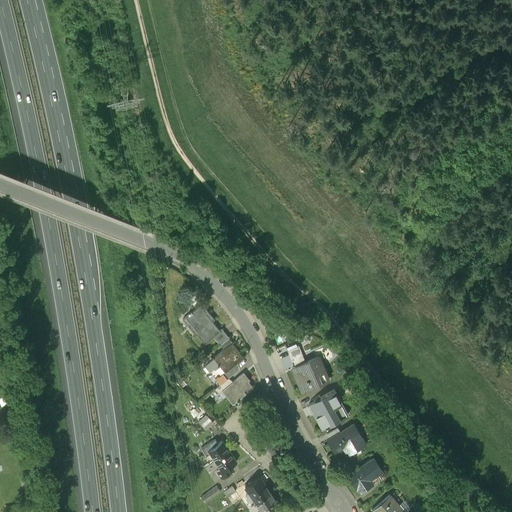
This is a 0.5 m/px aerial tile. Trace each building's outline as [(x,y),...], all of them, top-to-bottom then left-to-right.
[(204,342),(213,335),(219,329),(219,328),(206,312),(208,311),(201,301),(182,317),(194,332),(196,331),(204,342)] [(213,335),(219,343),(228,336),(229,336),(221,326),(219,328),(219,329),(213,335)] [(231,340),(228,336),(219,343),(223,347),(231,340)] [(239,350),(231,340),(223,347),(205,362),(210,368),(213,366),(214,367),(219,363),(224,369),(225,370),(233,363),(242,356),(238,350),(239,350)] [(295,365),(305,361),(298,345),(287,349),(292,360),(293,360),(295,365)] [(328,380),(317,356),(305,361),(295,365),(292,367),(302,391),(328,380)] [(237,368),(233,363),(225,370),(224,369),(215,377),(220,382),(228,375),(237,368)] [(248,378),(243,371),(232,380),(222,388),(232,401),(252,385),(247,379),(248,378)] [(219,391),(222,388),(232,380),(228,375),(220,382),(215,386),(219,391)] [(306,402),(321,429),(323,428),(325,428),(328,426),(328,425),(347,415),(333,390),(319,398),(318,396),(306,402)] [(201,418),(208,426),(216,419),(209,412),(201,418)] [(365,444),(353,424),(340,432),(329,438),(327,440),(335,453),(344,447),(348,454),(365,444)] [(326,433),(329,438),(340,432),(337,428),(326,433)] [(206,453),(209,451),(207,448),(216,442),(213,438),(201,446),(206,453)] [(209,451),(215,459),(229,450),(221,438),(216,442),(207,448),(209,451)] [(267,446),(276,456),(281,452),(272,442),(267,446)] [(236,459),(229,450),(215,459),(220,467),(222,469),(230,464),(236,459)] [(381,472),(373,459),(348,475),(359,492),(371,484),(368,480),(381,472)] [(230,465),(230,464),(222,469),(220,467),(217,470),(221,476),(230,470),(229,469),(233,467),(231,464),(230,465)] [(245,485),(256,501),(270,492),(259,476),(245,485)] [(216,484),(200,495),(204,500),(220,489),(216,484)] [(227,495),(235,489),(232,484),(223,490),(227,495)] [(280,507),(270,492),(256,501),(261,510),(258,511),(272,511),(273,511),(280,507)] [(398,505),(389,494),(371,510),(372,511),(405,511),(411,507),(404,500),(398,505)]
